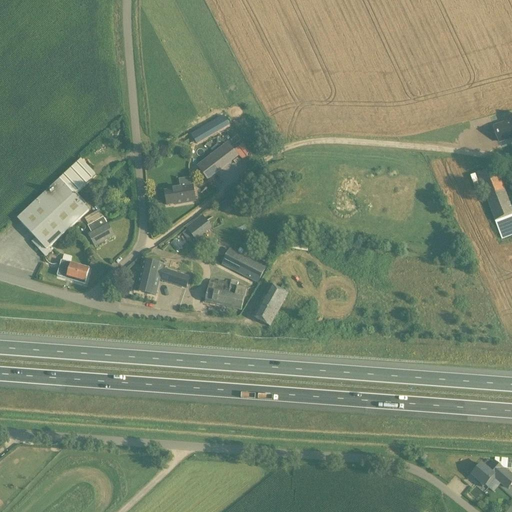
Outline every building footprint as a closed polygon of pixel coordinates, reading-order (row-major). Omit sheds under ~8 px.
[(191,134),(197,144),(229,125),(223,115),(191,134)] [(511,120),(497,126),(502,141),(511,137),(511,120)] [(228,143),(196,166),(207,181),(209,180),(239,157),(228,143)] [(89,211),(75,196),(82,189),(96,176),(81,160),(17,219),(18,220),(35,239),(32,242),(45,257),(53,250),(50,247),(89,211)] [(494,222),(511,215),(511,208),(496,168),(477,175),(494,222)] [(175,190),(165,192),(168,206),(175,205),(176,205),(194,202),(192,187),(175,190)] [(104,205),(109,213),(115,210),(110,201),(104,205)] [(107,224),(100,211),(85,219),(88,226),(91,233),(89,234),(95,246),(114,236),(107,224)] [(212,229),(202,216),(186,228),(196,241),(210,230),(212,229)] [(258,283),(265,268),(228,249),(220,265),(258,283)] [(61,260),(57,276),(66,278),(85,284),(90,269),(71,263),(61,260)] [(186,289),(190,277),(162,268),(163,265),(143,260),(136,292),(156,296),(159,280),(186,289)] [(241,311),(247,290),(237,287),(238,282),(231,281),(231,283),(219,280),(218,282),(210,280),(208,290),(204,303),(241,311)] [(252,317),(270,327),(288,295),(270,285),(252,317)] [(479,481),(477,483),(482,487),(484,485),(485,485),(493,476),(495,477),(496,476),(499,478),(498,480),(507,488),(511,482),(511,477),(494,462),(487,470),(481,465),(473,475),(479,481)]
